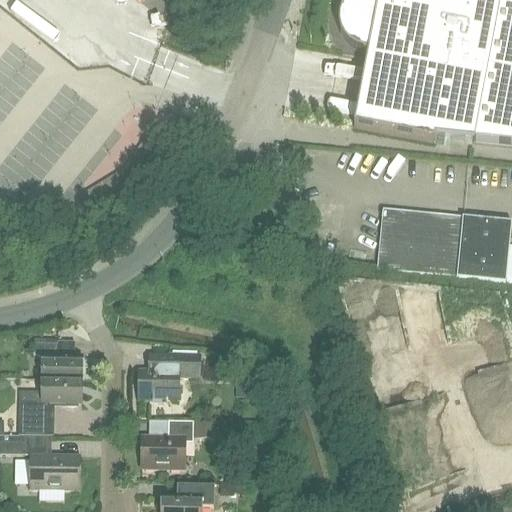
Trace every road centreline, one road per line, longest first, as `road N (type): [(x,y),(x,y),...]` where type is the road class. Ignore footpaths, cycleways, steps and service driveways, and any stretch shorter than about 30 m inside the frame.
road 1 (unclassified): [(80,294),(146,251),(204,179),(276,0)]
road 2 (residential): [(110,511),(111,368),(80,294)]
road 3 (unknown): [(150,83),(83,74),(0,109)]
